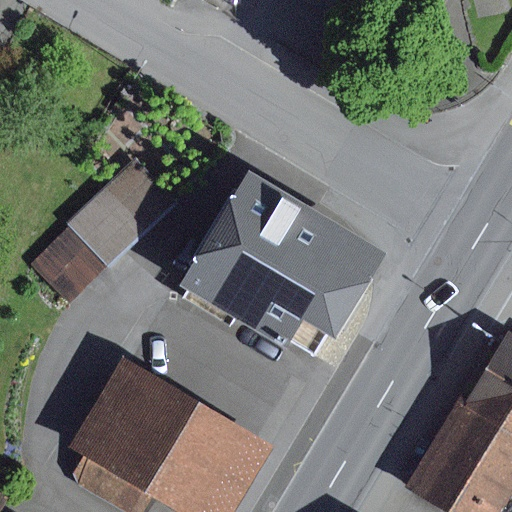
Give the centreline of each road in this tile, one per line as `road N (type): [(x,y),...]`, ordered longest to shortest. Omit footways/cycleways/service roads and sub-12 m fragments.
road 1 (residential): [(479,238),(75,0)]
road 2 (primary): [(479,238),(315,511)]
